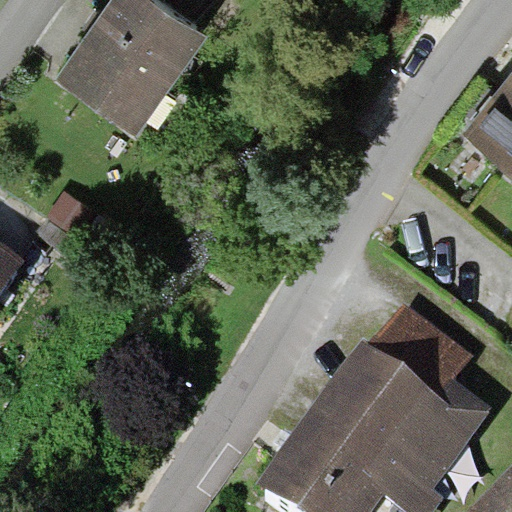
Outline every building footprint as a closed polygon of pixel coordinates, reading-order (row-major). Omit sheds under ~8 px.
[(48,66),(130,125),(202,26),(166,0),(96,0),(90,8),(48,66)] [(511,78),(469,127),(511,164),(511,78)] [(0,295),(11,281),(0,271),(0,295)] [(382,511),(414,511),(481,421),(442,393),(463,364),(392,312),(296,445),(258,497),(278,511),(370,511),(374,507),(382,511)] [(511,511),(511,476),(476,511),(511,511)]
